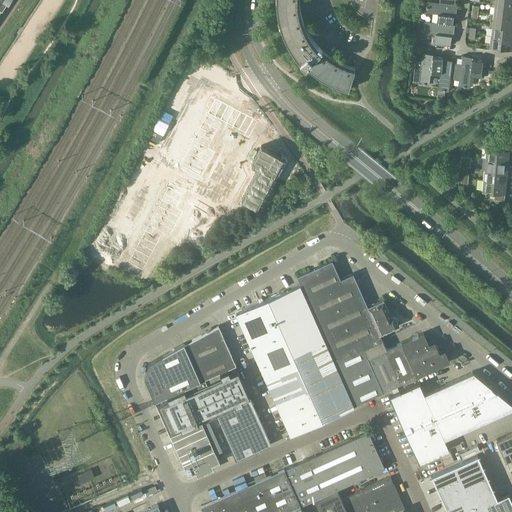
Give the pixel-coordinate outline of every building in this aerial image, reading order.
[(275,0),(276,6),(277,15),(279,23),(282,31),(285,38),(290,46),(294,53),(299,59),(305,65),(310,70),(317,75),(319,76),(324,79),(330,82),(332,83),(340,86),(348,89),(348,88),(351,80),(351,78),(354,69),(346,67),(341,65),(334,61),(330,58),(323,53),(316,47),(311,40),(308,35),(304,28),(302,24),(299,16),(297,3),(296,0),(275,0)] [(457,5),(455,4),(455,5),(439,3),(427,1),(426,11),(434,12),(432,22),(436,22),(452,24),(454,12),(456,12),(457,5)] [(511,4),(492,3),(492,6),(494,6),(493,14),(511,15),(511,4)] [(490,20),(490,24),(511,26),(511,15),(493,14),(492,21),(490,20)] [(436,22),(432,22),(424,21),(423,31),(435,32),(434,43),(450,45),(451,32),(453,32),(454,25),(452,24),(436,22)] [(511,26),(490,24),(489,28),(491,28),(491,35),(511,37),(511,26)] [(511,37),(491,35),(490,42),(488,42),(487,46),(511,48),(511,37)] [(442,59),(443,57),(429,56),(430,54),(422,53),(419,83),(429,84),(430,72),(440,73),(442,59)] [(481,75),(481,69),(482,60),(469,58),(470,56),(462,56),(461,63),(462,63),(460,79),(459,79),(459,85),(469,86),(470,75),(481,76),(481,75)] [(462,63),(461,63),(449,62),(449,60),(442,59),(440,73),(438,89),(448,90),(449,78),(459,79),(460,79),(462,63)] [(216,99),(208,114),(246,134),(253,119),(216,99)] [(207,116),(180,166),(202,177),(215,152),(208,148),(221,124),(207,116)] [(258,168),(242,199),(256,207),(283,157),(261,146),(251,165),(258,168)] [(486,147),(485,158),(508,160),(510,149),(486,147)] [(485,158),(484,169),(507,171),(508,160),(485,158)] [(484,169),(483,179),(506,182),(507,171),(484,169)] [(506,182),(483,179),(482,190),(505,193),(506,182)] [(168,188),(128,263),(143,270),(163,233),(170,237),(184,212),(176,208),(183,195),(168,188)] [(310,270),(297,276),(300,283),(335,360),(364,347),(382,339),(380,334),(367,306),(361,292),(357,282),(354,276),(353,273),(345,276),(340,279),(339,276),(332,260),(318,266),(310,270)] [(297,365),(265,379),(290,435),(354,406),(299,284),(268,298),(283,332),(297,365)] [(283,332),(268,298),(236,312),(251,346),(283,332)] [(383,299),(367,306),(380,334),(399,325),(394,314),(391,315),(383,299)] [(201,335),(184,344),(200,380),(228,368),(235,365),(236,365),(218,325),(201,335)] [(297,365),(283,332),(251,346),(265,379),(297,365)] [(387,348),(385,349),(400,383),(450,361),(444,349),(439,351),(437,346),(434,341),(429,344),(424,332),(418,334),(387,348)] [(382,339),(364,347),(368,357),(383,391),(386,390),(400,383),(385,349),(387,348),(382,339)] [(149,363),(144,377),(155,401),(200,380),(184,344),(184,343),(174,349),(167,353),(149,363)] [(364,347),(335,360),(354,404),(355,404),(374,395),(383,391),(368,357),(364,347)] [(200,380),(155,401),(170,434),(201,420),(215,414),(243,402),(241,397),(248,394),(237,369),(230,372),(228,368),(200,380)] [(473,371),(424,393),(419,382),(389,396),(395,409),(419,462),(449,449),(444,438),(511,407),(511,403),(473,371)] [(243,402),(215,414),(233,453),(236,459),(270,444),(250,398),(243,402)] [(201,420),(170,434),(173,441),(177,451),(181,459),(185,468),(188,475),(196,472),(197,475),(203,473),(213,468),(212,464),(219,461),(219,459),(201,420)] [(302,504),(314,499),(337,489),(385,467),(368,431),(286,467),(302,504)] [(511,432),(496,439),(506,461),(506,460),(511,457),(509,451),(511,449),(511,432)] [(477,445),(459,453),(462,459),(480,451),(477,445)] [(454,461),(449,450),(439,454),(444,465),(454,461)] [(478,454),(432,475),(448,511),(510,511),(511,511),(511,500),(508,493),(497,498),(478,454)] [(95,477),(91,468),(78,474),(82,483),(95,477)] [(284,511),(300,505),(284,468),(201,505),(203,511),(284,511)] [(337,489),(314,499),(319,511),(403,511),(403,509),(405,508),(390,476),(341,498),(337,489)]
